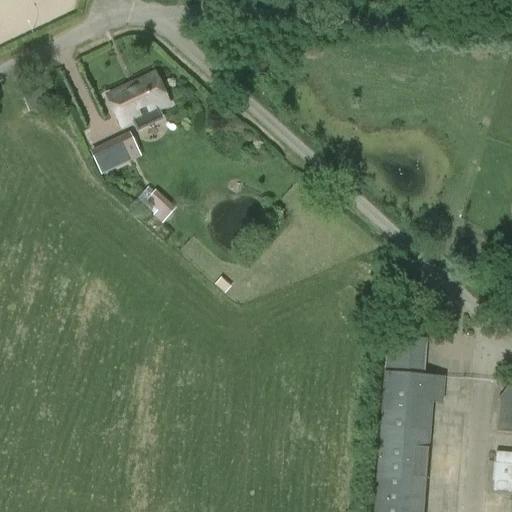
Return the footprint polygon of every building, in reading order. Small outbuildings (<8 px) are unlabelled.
[(156,110),(168,105),(154,74),(107,96),(121,127),(133,121),(137,130),(161,119),(156,110)] [(28,113),(52,104),(46,88),(22,97),(28,113)] [(101,177),(133,162),(121,137),(90,152),(101,177)] [(154,190),(143,200),(155,212),(165,203),(154,190)] [(214,285),(225,295),(232,287),(221,277),(214,285)] [(387,338),(374,511),(423,511),(432,395),(442,396),(444,379),(423,377),(426,341),(387,338)] [(511,386),(509,385),(497,400),(499,402),(497,433),(511,433),(511,386)] [(511,493),(511,453),(496,453),(493,492),(511,493)]
